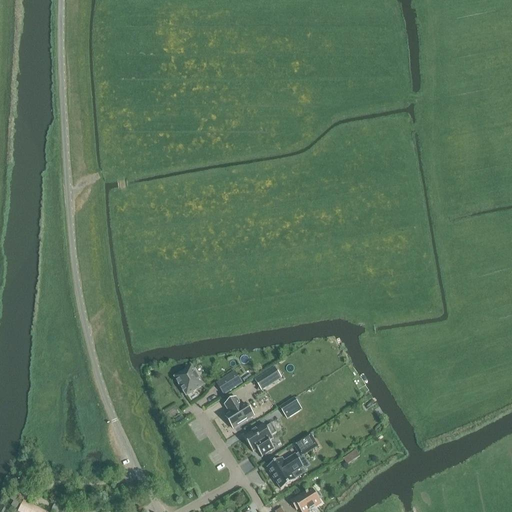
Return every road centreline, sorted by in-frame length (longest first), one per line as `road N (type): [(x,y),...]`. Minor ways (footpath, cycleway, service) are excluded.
road 1 (unclassified): [(114,418),(76,266),(63,0)]
road 2 (track): [(428,0),(426,132),(459,325)]
